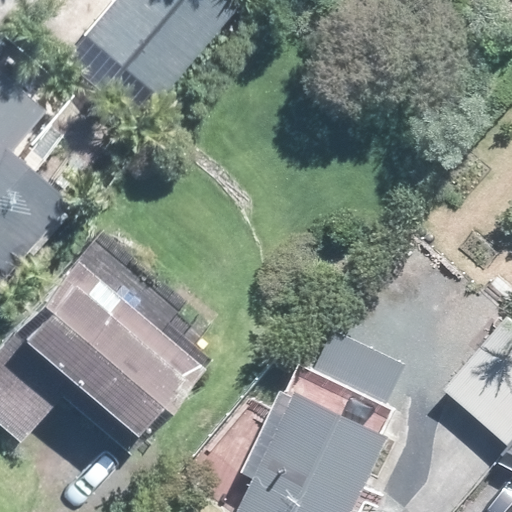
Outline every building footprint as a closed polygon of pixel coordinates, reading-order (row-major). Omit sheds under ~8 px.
[(104,0),(63,50),(86,71),(108,90),(142,117),(239,0),(104,0)] [(14,140),(49,99),(0,56),(0,277),(74,192),(14,140)] [(66,388),(132,444),(196,368),(181,356),(191,344),(163,320),(185,295),(118,239),(98,262),(92,258),(76,275),(67,268),(0,346),(0,415),(23,436),(66,388)] [(511,317),(504,328),(483,310),(465,330),(484,348),(454,382),(511,432),(511,317)] [(363,511),(406,425),(312,381),(273,461),(247,511),(363,511)]
